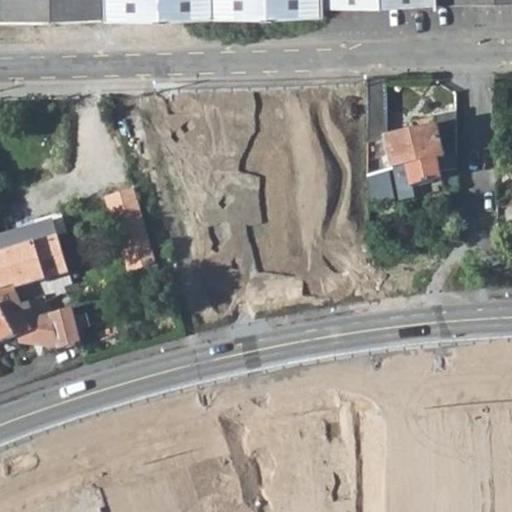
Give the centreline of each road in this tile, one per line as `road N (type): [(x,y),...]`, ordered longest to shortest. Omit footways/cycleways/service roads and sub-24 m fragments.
road 1 (tertiary): [(0,437),(176,381),(378,339),(511,324)]
road 2 (residential): [(0,68),(511,57)]
